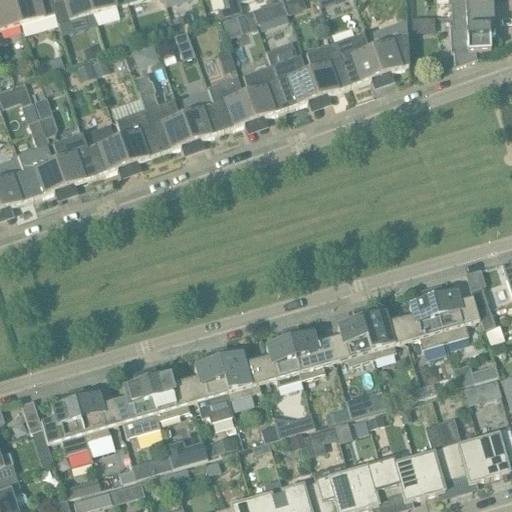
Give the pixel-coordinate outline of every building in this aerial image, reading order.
[(0,0),(0,33),(21,28),(12,0),(0,0)] [(12,0),(21,28),(55,18),(58,27),(59,27),(50,0),(12,0)] [(50,0),(59,27),(93,17),(87,0),(50,0)] [(87,0),(93,17),(128,7),(125,0),(87,0)] [(273,0),(259,0),(262,9),(275,5),(273,0)] [(305,12),(300,0),(299,0),(284,5),(289,18),(305,12)] [(318,0),(321,8),(346,0),(318,0)] [(487,0),(447,0),(448,9),(451,8),(451,20),(491,18),(491,7),(492,7),(492,5),(488,5),(487,0)] [(252,14),(256,25),(286,15),(283,4),(252,14)] [(231,7),(228,12),(230,18),(240,15),(237,5),(231,7)] [(251,17),(236,22),(223,26),(228,43),(242,39),(239,30),(254,25),(251,17)] [(491,18),(451,20),(452,32),(449,32),(451,57),(453,57),(454,71),(451,72),(452,73),(477,64),(477,62),(476,63),(476,56),(490,55),(489,31),(493,31),(493,29),(492,29),(491,18)] [(187,33),(183,19),(171,23),(176,36),(187,33)] [(434,22),(412,23),(413,37),(434,37),(434,22)] [(372,54),(381,81),(409,71),(407,24),(369,38),(374,53),(372,54)] [(140,47),(150,44),(146,33),(136,37),(140,47)] [(137,47),(133,36),(120,39),(123,51),(137,47)] [(381,81),(372,54),(369,55),(364,39),(334,50),(337,58),(349,92),(381,81)] [(188,41),(178,45),(185,65),(195,62),(188,41)] [(103,59),(99,47),(82,53),(86,64),(103,59)] [(265,56),(271,72),(286,115),(318,103),(308,77),(305,78),(300,62),(297,63),(291,47),(265,56)] [(151,48),(133,55),(138,69),(157,62),(151,48)] [(308,77),(318,103),(349,92),(337,58),(334,50),(305,60),(311,76),(308,77)] [(228,53),(220,56),(227,77),(236,74),(228,53)] [(60,60),(38,68),(39,71),(42,79),(42,80),(65,72),(60,60)] [(110,76),(105,62),(91,66),(96,81),(110,76)] [(89,68),(78,72),(82,85),(94,81),(89,68)] [(271,72),(242,83),(248,98),(245,99),(254,126),(286,115),(271,72)] [(191,148),(181,121),(179,122),(173,107),(158,112),(153,98),(155,96),(152,86),(149,85),(146,79),(132,84),(144,117),(159,160),(181,152),(191,148)] [(254,126),(245,99),(242,100),(236,85),(208,95),(222,137),(254,126)] [(24,87),(0,96),(0,107),(3,114),(30,104),(24,87)] [(181,121),(191,148),(201,145),(222,137),(208,95),(179,105),(184,120),(181,121)] [(40,124),(34,107),(21,112),(27,128),(40,124)] [(118,144),(127,171),(159,160),(144,117),(115,127),(121,143),(118,144)] [(52,119),(40,124),(48,149),(49,148),(47,142),(55,139),(57,134),(52,119)] [(46,152),(48,149),(48,148),(46,143),(40,124),(27,128),(37,155),(18,162),(32,204),(64,193),(55,166),(52,167),(46,152)] [(96,182),(127,171),(118,144),(115,145),(110,129),(81,140),(96,182)] [(55,166),(64,193),(96,182),(81,140),(52,150),(57,165),(55,166)] [(0,213),(1,216),(32,204),(18,162),(0,168),(0,213)] [(511,264),(501,269),(511,301),(511,264)] [(487,310),(481,291),(470,295),(477,318),(489,314),(487,310)] [(432,303),(435,313),(440,329),(445,347),(469,341),(466,330),(475,327),(479,326),(472,303),(469,304),(459,307),(456,296),(443,300),(432,303)] [(399,324),(406,347),(418,343),(421,354),(445,347),(440,329),(435,313),(432,303),(421,306),(409,310),(411,320),(399,324)] [(483,334),(494,330),(489,314),(477,318),(483,334)] [(384,317),(361,324),(372,364),(396,358),(394,351),(406,347),(399,324),(387,327),(384,317)] [(328,344),(335,368),(347,364),(349,371),(372,364),(361,324),(337,330),(340,341),(328,344)] [(289,344),(301,385),(325,378),(323,371),(335,368),(328,344),(316,348),(313,337),(300,341),(289,344)] [(256,365),(263,388),(275,385),(277,392),(301,385),(289,344),(278,347),(266,351),(269,361),(256,365)] [(218,365),(221,375),(222,381),(224,388),(229,405),(253,398),(260,396),(258,389),(263,388),(256,365),(244,368),(241,358),(229,362),(218,365)] [(229,405),(224,388),(222,381),(221,375),(218,365),(207,368),(194,371),(197,382),(185,385),(192,408),(196,407),(201,423),(208,421),(210,427),(234,420),(229,406),(229,405)] [(498,381),(495,369),(471,376),(474,388),(498,381)] [(170,378),(146,385),(158,426),(182,419),(189,417),(187,410),(192,408),(185,385),(173,389),(170,378)] [(127,443),(160,433),(146,385),(123,392),(126,402),(113,406),(120,429),(122,428),(127,443)] [(433,388),(419,392),(422,402),(436,398),(433,388)] [(477,390),(464,394),(466,403),(479,399),(477,390)] [(422,402),(419,392),(404,396),(407,406),(422,402)] [(75,406),(78,416),(86,446),(110,439),(108,432),(120,429),(113,406),(101,409),(98,399),(86,402),(75,406)] [(42,434),(33,405),(21,409),(30,438),(42,434)] [(86,446),(78,416),(75,406),(64,409),(51,412),(54,423),(44,426),(50,445),(51,449),(61,446),(65,460),(89,454),(86,446)] [(362,408),(347,413),(350,423),(365,419),(362,408)] [(408,411),(400,414),(403,426),(412,424),(408,411)] [(350,423),(347,413),(324,419),(327,429),(350,423)] [(370,433),(385,429),(382,419),(367,423),(370,433)] [(294,439),(290,426),(273,422),(275,429),(279,443),(279,444),(294,439)] [(438,428),(454,484),(466,481),(469,489),(489,483),(478,445),(459,450),(458,447),(460,446),(453,424),(438,428)] [(347,427),(334,431),(339,448),(352,444),(347,427)] [(454,484),(438,428),(425,432),(432,458),(413,463),(424,502),(444,496),(442,488),(454,484)] [(264,447),(279,443),(275,429),(260,433),(264,447)] [(478,445),(489,483),(509,478),(506,469),(511,467),(511,440),(509,431),(496,435),(497,439),(478,445)] [(319,437),(304,441),(306,451),(307,452),(322,448),(319,437)] [(228,442),(208,448),(211,460),(232,454),(228,442)] [(185,450),(183,443),(164,449),(167,458),(172,474),(207,464),(202,446),(185,450)] [(253,451),(254,458),(271,453),(269,447),(253,451)] [(49,456),(39,460),(42,470),(53,466),(49,456)] [(0,485),(16,480),(8,457),(0,460),(0,485)] [(424,502),(413,463),(394,469),(393,464),(380,468),(389,503),(402,499),(404,508),(424,502)] [(220,476),(217,465),(205,469),(208,480),(220,476)] [(357,511),(347,477),(345,468),(312,477),(315,486),(322,511),(357,511)] [(380,468),(347,477),(357,511),(371,511),(378,510),(377,506),(389,503),(380,468)] [(148,470),(133,474),(136,484),(150,480),(148,470)] [(187,473),(173,477),(176,489),(190,485),(187,473)] [(136,484),(133,474),(119,478),(121,488),(136,484)] [(176,489),(173,477),(158,481),(162,493),(176,489)] [(16,480),(0,485),(0,511),(26,511),(26,510),(27,506),(25,499),(21,496),(16,480)] [(250,505),(252,511),(287,511),(283,496),(280,485),(264,489),(267,500),(250,505)] [(322,511),(315,486),(283,496),(287,511),(322,511)] [(141,487),(124,492),(128,505),(145,500),(141,487)] [(81,500),(78,489),(63,494),(65,504),(81,500)] [(99,511),(111,509),(108,497),(74,506),(75,511),(99,511)]
